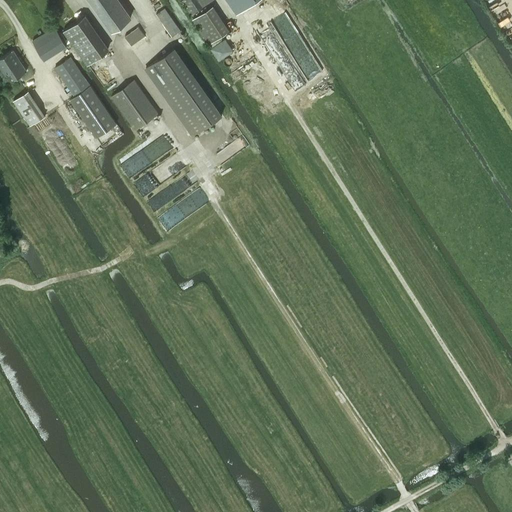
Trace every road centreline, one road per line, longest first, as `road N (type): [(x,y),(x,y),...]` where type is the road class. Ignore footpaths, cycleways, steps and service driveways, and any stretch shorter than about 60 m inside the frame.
road 1 (track): [(415,511),(169,128)]
road 2 (track): [(387,511),(511,443)]
